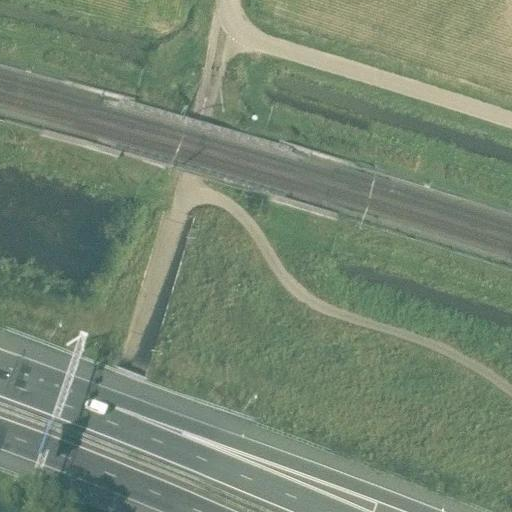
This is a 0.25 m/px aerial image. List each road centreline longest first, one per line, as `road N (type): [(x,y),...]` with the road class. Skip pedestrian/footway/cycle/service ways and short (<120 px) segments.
road 1 (unclassified): [(185,189),(244,217),(298,291),(447,349),(511,388)]
road 2 (motorway): [(425,511),(167,422),(90,414)]
road 3 (unclassified): [(87,511),(185,189)]
road 4 (unclassified): [(511,122),(264,43),(237,26),(231,0)]
road 5 (motorway): [(323,511),(90,414)]
road 6 (motorway): [(0,436),(196,511)]
